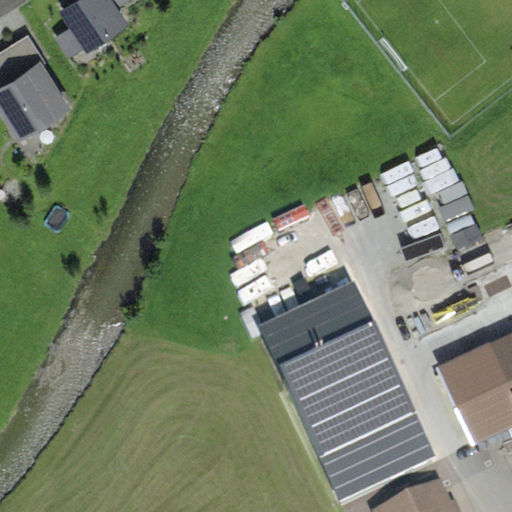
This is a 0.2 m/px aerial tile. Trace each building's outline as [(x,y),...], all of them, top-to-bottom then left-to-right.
[(69,0),(60,7),(86,52),(134,25),(121,9),(133,0),(69,0)] [(29,35),(0,53),(0,106),(22,141),(75,107),(29,35)] [(430,465),(350,296),(260,338),(340,508),(430,465)] [(511,333),(446,364),(478,434),(511,418),(511,333)] [(459,511),(445,482),(381,511),(459,511)]
